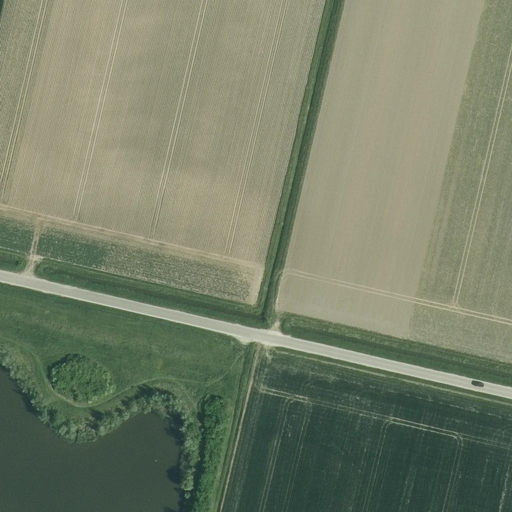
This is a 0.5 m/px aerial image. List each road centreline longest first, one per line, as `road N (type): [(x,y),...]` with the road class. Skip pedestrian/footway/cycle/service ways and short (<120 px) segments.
road 1 (unclassified): [(511,394),(0,276)]
road 2 (track): [(269,338),(229,511)]
